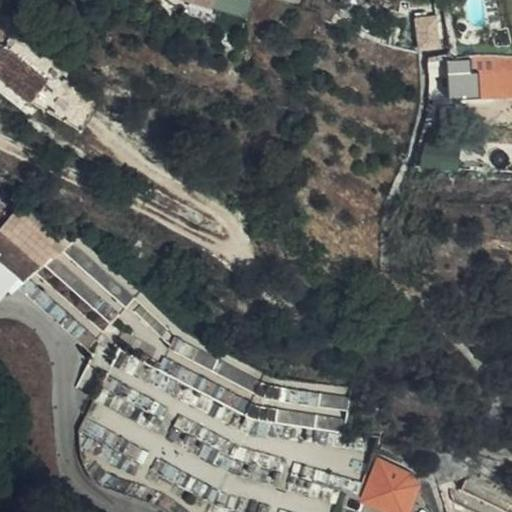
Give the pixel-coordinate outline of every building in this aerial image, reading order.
[(246,0),(181,0),(242,18),(246,0)] [(432,19),(413,21),(415,46),(435,44),(432,19)] [(63,82),(0,30),(0,78),(25,98),(33,90),(48,102),(63,82)] [(511,70),(511,54),(467,54),(467,76),(444,76),(444,102),(476,102),(477,72),(511,70)] [(334,97),(339,85),(328,81),(324,92),(334,97)] [(439,117),(439,102),(429,102),(429,117),(439,117)] [(441,145),(426,143),(424,163),(439,165),(441,145)] [(0,228),(39,265),(49,256),(7,219),(0,227),(0,228)] [(0,228),(0,268),(17,283),(39,265),(0,228)] [(359,499),(388,511),(401,511),(412,485),(400,473),(374,463),(359,499)]
